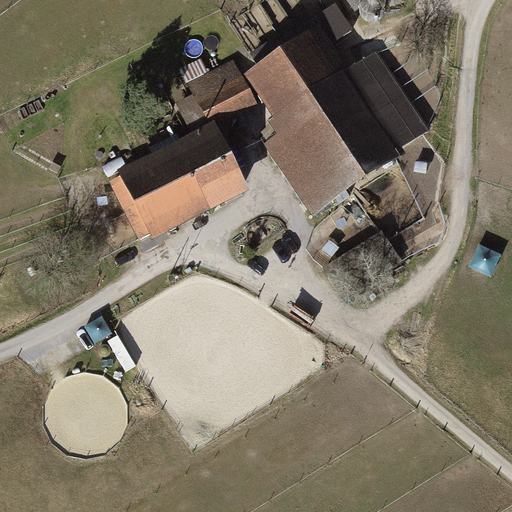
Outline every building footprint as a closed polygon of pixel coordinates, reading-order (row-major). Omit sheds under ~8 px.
[(353,0),(360,21),(385,13),(380,0),(353,0)] [(312,26),(239,75),(278,134),(261,146),(310,221),(404,159),(397,149),(423,132),(370,53),(342,71),(312,26)] [(225,60),(182,81),(203,124),(246,103),(225,60)] [(209,126),(113,175),(147,241),(243,191),(209,126)] [(384,229),(352,246),(346,236),(317,251),(338,291),(399,259),(384,229)]
